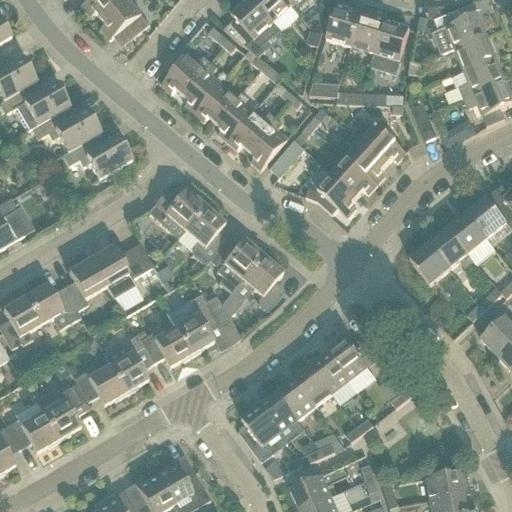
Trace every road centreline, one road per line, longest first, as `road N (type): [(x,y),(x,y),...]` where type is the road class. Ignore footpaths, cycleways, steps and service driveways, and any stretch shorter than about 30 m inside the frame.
road 1 (residential): [(500,463),(449,373),(346,273)]
road 2 (residential): [(0,280),(133,202),(182,149)]
road 3 (residential): [(346,273),(427,181),(511,133)]
road 4 (residential): [(5,511),(186,404)]
road 5 (residential): [(346,273),(309,230),(250,206),(182,149)]
road 6 (residential): [(186,404),(270,351),(346,273)]
road 7 (residential): [(117,93),(25,0)]
road 8 (residential): [(259,511),(186,404)]
road 9 (residential): [(117,93),(198,0)]
